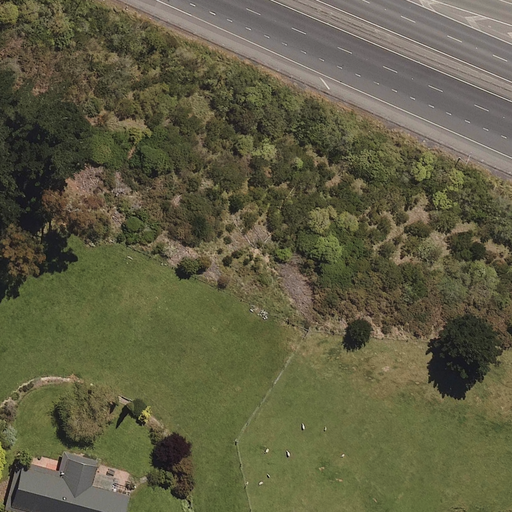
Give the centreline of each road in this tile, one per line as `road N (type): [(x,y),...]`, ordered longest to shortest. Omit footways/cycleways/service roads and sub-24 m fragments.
road 1 (motorway): [(389,71),(224,0)]
road 2 (motorway): [(357,0),(511,65)]
road 3 (motorway): [(511,149),(424,105),(389,71)]
road 4 (motorway): [(511,121),(389,71)]
